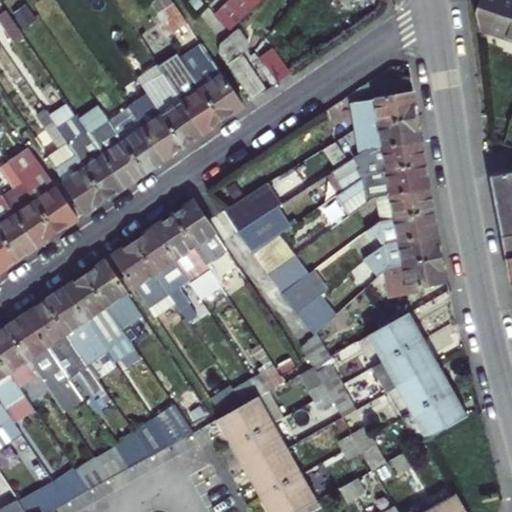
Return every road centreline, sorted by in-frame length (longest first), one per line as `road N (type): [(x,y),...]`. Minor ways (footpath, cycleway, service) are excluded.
road 1 (residential): [(432,9),(0,302)]
road 2 (tertiary): [(511,412),(432,9)]
